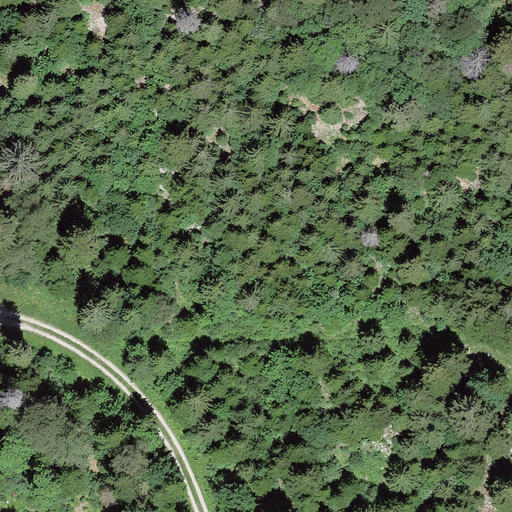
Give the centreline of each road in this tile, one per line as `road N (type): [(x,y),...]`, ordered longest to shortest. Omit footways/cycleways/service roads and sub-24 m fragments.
road 1 (track): [(89,353),(271,337),(446,334),(511,363)]
road 2 (track): [(0,314),(43,328),(115,373),(169,439),(202,511)]
